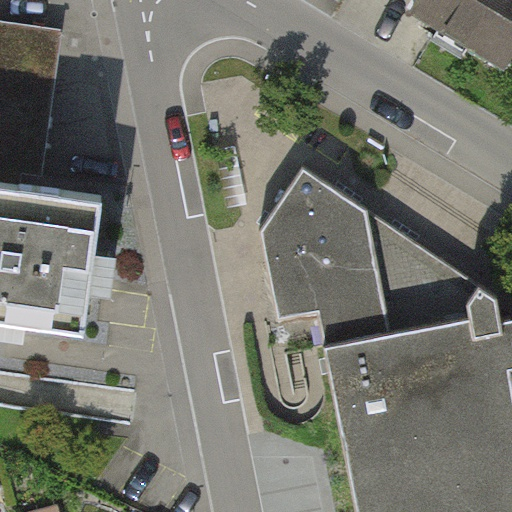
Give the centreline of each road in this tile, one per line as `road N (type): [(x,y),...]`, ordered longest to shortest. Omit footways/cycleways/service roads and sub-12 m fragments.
road 1 (residential): [(241,511),(162,105),(151,38),(155,0)]
road 2 (residential): [(243,0),(511,162)]
